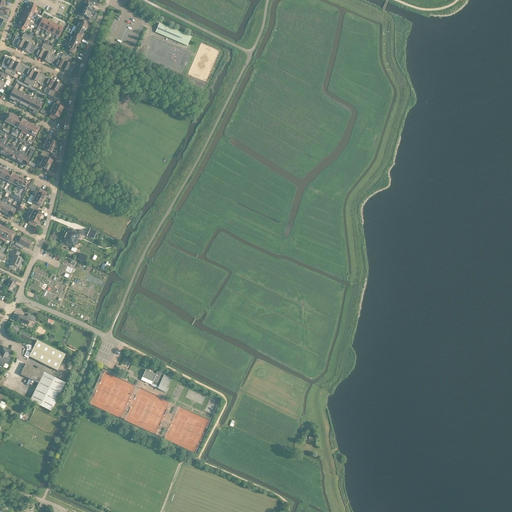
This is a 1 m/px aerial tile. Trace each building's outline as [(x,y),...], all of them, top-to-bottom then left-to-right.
[(3,7),(5,1),(3,0),(0,0),(0,13),(7,16),(10,9),(3,7)] [(92,8),(93,5),(84,1),(80,8),(92,14),(94,9),(92,8)] [(27,5),(25,10),(36,15),(37,14),(34,12),(36,9),(35,9),(36,6),(30,3),(28,6),(27,5)] [(90,19),(92,14),(80,8),(77,16),(82,19),(83,16),(90,19)] [(35,17),(36,15),(25,10),(23,15),(31,19),(32,16),(35,17)] [(29,22),(31,19),(23,15),(20,20),(31,25),(36,27),(37,25),(32,23),(29,22)] [(38,27),(37,30),(39,31),(40,28),(43,29),(48,20),(42,18),(38,27)] [(78,22),(76,27),(84,31),(86,27),(87,28),(89,24),(79,19),(77,22),(78,22)] [(31,25),(20,20),(18,25),(19,25),(17,29),(23,32),(25,29),(26,29),(28,26),(30,27),(31,25)] [(53,23),(48,20),(43,29),(46,31),(45,34),(47,35),(53,23)] [(47,35),(49,36),(50,33),(54,34),(58,25),(53,23),(47,35)] [(191,37),(159,23),(156,31),(173,39),(172,40),(187,46),(191,37)] [(63,28),(58,25),(54,34),(57,36),(55,39),(57,40),(59,37),(63,28)] [(82,35),(84,31),(76,27),(74,32),(73,31),(71,34),(81,39),(83,35),(82,35)] [(19,47),(20,46),(22,48),(28,36),(24,33),(21,39),(15,36),(12,44),(13,44),(13,45),(15,46),(19,47)] [(80,43),(81,39),(71,34),(70,37),(71,37),(69,42),(77,46),(79,42),(80,43)] [(33,38),(28,36),(22,48),(25,49),(24,50),(28,52),(28,53),(30,54),(31,53),(32,54),(35,46),(30,44),(33,38)] [(66,47),(65,46),(64,49),(74,54),(76,50),(75,50),(77,46),(69,42),(66,47)] [(32,55),(35,56),(39,57),(39,56),(42,58),(48,46),(43,43),(41,49),(35,46),(32,54),(33,54),(32,55)] [(50,63),(51,64),(55,56),(50,54),(53,48),(48,46),(42,58),(45,59),(44,60),(48,62),(47,63),(50,64),(50,63)] [(62,68),(68,56),(63,53),(60,59),(55,56),(51,64),(52,64),(52,65),(55,66),(59,67),(59,66),(62,68)] [(72,58),(68,56),(62,68),(65,69),(64,70),(67,72),(70,74),(70,73),(71,74),(75,67),(70,64),(72,58)] [(4,72),(9,75),(15,63),(12,62),(12,61),(9,59),(9,58),(7,57),(6,57),(5,57),(1,64),(2,64),(1,67),(6,69),(4,72)] [(17,64),(15,63),(9,75),(13,77),(16,72),(21,74),(25,67),(24,66),(22,64),(21,65),(18,63),(17,64)] [(24,82),(28,85),(34,73),(32,72),(32,70),(29,69),(29,68),(26,67),(25,67),(21,74),(27,77),(24,82)] [(36,81),(41,84),(45,77),(44,76),(41,74),(41,75),(38,73),(37,74),(34,73),(28,85),(32,86),(33,87),(36,81)] [(44,92),(48,95),(54,83),(51,82),(52,80),(48,79),(49,78),(46,77),(45,77),(41,84),(46,87),(44,92)] [(57,84),(54,83),(48,95),(53,97),(56,91),(61,94),(65,87),(64,86),(61,84),(61,85),(57,83),(57,84)] [(9,102),(12,103),(19,91),(14,88),(8,99),(10,100),(9,102)] [(23,93),(19,91),(12,103),(15,105),(16,103),(18,104),(23,93)] [(28,96),(23,93),(18,104),(20,105),(19,107),(22,108),(28,96)] [(28,109),(33,98),(28,96),(22,108),(25,110),(26,108),(28,109)] [(38,101),(33,98),(28,109),(30,110),(29,111),(32,113),(38,101)] [(38,101),(32,113),(35,114),(36,113),(38,114),(43,103),(38,101)] [(54,103),(51,108),(61,113),(63,108),(61,107),(63,104),(57,101),(55,104),(54,103)] [(50,114),(49,117),(55,120),(56,117),(58,118),(61,113),(51,108),(49,113),(50,114)] [(9,113),(5,122),(9,124),(13,116),(9,113)] [(17,118),(13,116),(9,124),(13,126),(17,118)] [(13,126),(18,128),(22,120),(17,118),(13,126)] [(22,130),(26,122),(22,120),(18,128),(22,130)] [(30,124),(26,122),(22,130),(21,132),(25,134),(26,132),(30,124)] [(26,132),(31,135),(35,127),(30,124),(26,132)] [(31,135),(35,137),(38,130),(39,129),(35,127),(31,135)] [(47,139),(44,144),(54,148),(56,143),(54,142),(56,139),(50,136),(48,139),(47,139)] [(2,154),(7,156),(12,145),(10,144),(9,147),(6,146),(2,154)] [(22,150),(24,146),(24,145),(22,144),(18,152),(16,151),(11,159),(16,161),(22,150)] [(43,149),(42,152),(48,155),(49,152),(51,153),(54,148),(44,144),(42,149),(43,149)] [(11,159),(16,151),(17,148),(14,147),(15,146),(13,145),(12,145),(7,156),(11,159)] [(21,164),(25,156),(23,154),(24,151),(22,150),(16,161),(21,164)] [(21,164),(26,166),(33,152),(31,151),(28,157),(25,156),(21,164)] [(41,161),(50,166),(53,161),(46,158),(48,155),(42,152),(40,155),(43,157),(41,161)] [(48,171),(50,166),(41,161),(38,166),(38,165),(36,169),(44,173),(45,170),(48,171)] [(12,173),(8,171),(4,179),(8,182),(12,173)] [(16,176),(12,173),(8,182),(12,184),(16,176)] [(20,178),(16,176),(12,184),(16,186),(20,178)] [(16,186),(21,188),(25,180),(20,178),(16,186)] [(25,180),(21,188),(25,190),(29,182),(25,180)] [(44,195),(45,192),(38,189),(34,197),(43,201),(46,196),(44,195)] [(41,206),(43,201),(34,197),(31,195),(27,203),(31,205),(37,208),(38,205),(41,206)] [(9,199),(7,197),(4,203),(2,202),(0,205),(0,211),(2,212),(8,202),(9,199)] [(10,203),(8,202),(2,212),(7,215),(11,207),(9,206),(10,203)] [(14,208),(11,207),(7,215),(12,217),(18,207),(15,205),(14,208)] [(33,210),(30,214),(39,219),(42,214),(36,211),(37,208),(31,205),(30,208),(33,210)] [(37,224),(39,219),(30,214),(28,219),(29,220),(28,223),(33,226),(35,223),(37,224)] [(79,233),(69,228),(65,236),(77,241),(80,234),(83,235),(84,232),(80,230),(79,233)] [(11,231),(6,229),(2,237),(7,239),(11,231)] [(87,236),(94,239),(96,232),(90,229),(87,236)] [(15,233),(11,231),(7,239),(11,242),(15,233)] [(77,241),(65,236),(62,243),(72,248),(71,251),(75,253),(76,249),(74,248),(77,241)] [(18,243),(17,242),(15,245),(22,249),(24,246),(28,248),(31,242),(22,237),(18,243)] [(13,257),(9,267),(14,269),(15,267),(18,268),(18,267),(19,268),(20,268),(23,259),(22,258),(18,257),(20,253),(12,250),(10,255),(13,257)] [(78,259),(77,260),(84,263),(85,262),(87,256),(80,253),(78,259)] [(9,281),(5,288),(11,292),(16,284),(15,284),(17,281),(11,278),(9,281)] [(20,325),(27,327),(30,319),(34,321),(36,317),(28,314),(27,318),(19,315),(18,317),(17,318),(17,320),(17,321),(21,323),(20,325)] [(18,336),(30,342),(32,337),(21,332),(20,332),(17,331),(19,328),(12,325),(9,330),(13,332),(12,333),(16,335),(16,333),(19,335),(18,336)] [(37,341),(29,357),(57,371),(65,355),(37,341)] [(21,342),(19,346),(30,351),(32,347),(21,342)] [(0,353),(0,364),(3,367),(5,364),(7,365),(10,358),(8,357),(10,352),(3,348),(1,352),(2,352),(1,354),(0,353)] [(20,375),(38,383),(29,401),(51,412),(65,384),(25,364),(20,375)] [(144,372),(142,377),(153,382),(152,383),(158,386),(160,384),(164,375),(165,374),(162,372),(158,370),(157,372),(156,374),(151,372),(146,370),(145,370),(144,372)] [(158,386),(157,389),(165,392),(171,379),(164,375),(160,384),(158,386)]
